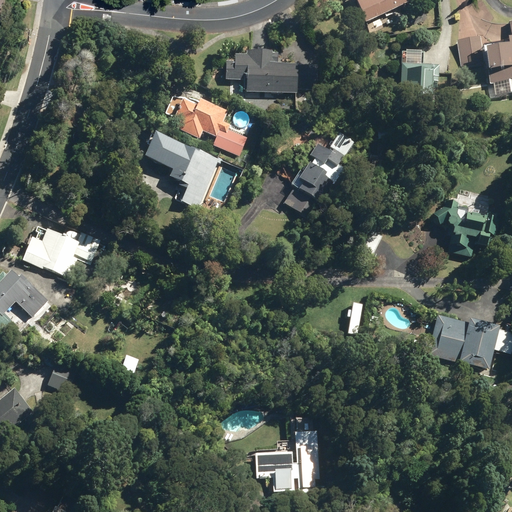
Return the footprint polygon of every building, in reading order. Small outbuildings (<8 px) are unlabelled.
[(356,0),(366,20),(411,0),(356,0)] [(456,40),(461,66),(484,62),(487,83),(511,79),(511,21),(510,22),(511,33),(511,35),(507,36),(508,43),(482,46),(481,36),(456,40)] [(244,80),(243,91),(296,93),(296,90),(312,90),(313,65),(310,65),(310,64),(277,62),(277,51),(246,50),(246,54),(234,54),(234,60),(225,60),(225,79),(244,80)] [(438,65),(401,64),(401,88),(405,88),(405,97),(432,98),(433,79),(438,79),(438,65)] [(192,126),(215,137),(227,111),(198,98),(195,105),(182,100),(174,118),(180,121),(178,126),(190,132),(192,126)] [(228,111),(246,118),(251,108),(233,100),(228,111)] [(252,122),(259,125),(261,119),(255,116),(252,122)] [(214,145),(238,155),(245,138),(221,128),(214,145)] [(377,131),(378,138),(389,136),(388,129),(377,131)] [(180,202),(196,208),(217,159),(154,131),(143,156),(172,169),(169,177),(187,184),(180,202)] [(283,202),(308,219),(333,182),(335,183),(345,169),(338,164),(352,144),(338,134),(326,150),(316,143),(308,155),(314,159),(311,164),(309,162),(301,173),(299,172),(291,184),(294,186),(283,202)] [(462,223),(456,214),(459,204),(445,201),(444,206),(432,213),(440,226),(446,222),(448,228),(447,235),(452,236),(448,252),(471,258),(474,244),(487,247),(490,235),(492,236),(497,214),(488,211),(487,215),(484,215),(484,217),(467,212),(464,224),(462,223)] [(76,242),(46,229),(41,242),(31,237),(21,261),(42,269),(43,267),(65,276),(66,272),(75,276),(78,271),(73,269),(77,259),(73,257),(74,255),(91,262),(100,239),(80,231),(76,242)] [(359,247),(375,253),(382,236),(366,230),(359,247)] [(31,319),(47,300),(13,266),(0,279),(0,333),(10,323),(2,315),(15,303),(31,319)] [(468,323),(437,315),(427,354),(457,361),(457,362),(489,370),(494,351),(511,355),(511,349),(511,332),(499,329),(500,326),(469,319),(468,323)] [(120,372),(133,376),(138,360),(126,356),(120,372)] [(75,371),(55,363),(45,386),(66,395),(75,371)] [(0,398),(0,438),(32,412),(12,389),(0,398)] [(300,448),(303,488),(315,487),(315,480),(319,480),(317,447),(300,448)] [(271,477),(272,493),(294,492),(292,454),(256,457),(258,478),(271,477)] [(511,511),(511,501),(509,501),(507,504),(504,503),(501,511),(511,511)]
